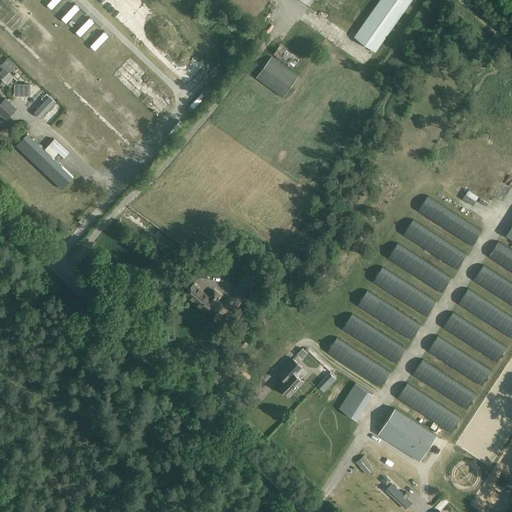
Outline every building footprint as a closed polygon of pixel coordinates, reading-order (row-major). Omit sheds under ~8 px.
[(52,9),(60,0),(51,0),(47,5),(52,9)] [(379,0),(359,30),(353,38),(374,53),(411,0),(379,0)] [(27,4),(21,9),(25,13),(31,7),(27,4)] [(66,23),(80,8),(75,4),(61,18),(66,23)] [(162,21),(169,10),(164,7),(157,18),(162,21)] [(26,14),(30,18),(37,12),(33,8),(26,14)] [(80,37),(94,22),(89,17),(75,32),(80,37)] [(95,51),(109,36),(104,31),(90,46),(95,51)] [(77,53),(72,58),(79,65),(84,61),(77,53)] [(271,56),(256,77),(283,97),(298,76),(271,56)] [(0,72),(3,75),(0,77),(0,78),(1,80),(26,103),(49,125),(101,175),(116,159),(83,128),(59,104),(35,82),(16,64),(8,57),(1,65),(4,68),(0,72)] [(82,67),(88,73),(95,65),(90,59),(82,67)] [(192,112),(205,98),(201,94),(188,109),(192,112)] [(0,112),(6,119),(16,108),(5,99),(0,104),(0,112)] [(182,127),(190,118),(186,114),(177,123),(182,127)] [(27,132),(16,145),(41,170),(62,189),(74,177),(72,175),(77,171),(68,162),(64,167),(51,155),(27,132)] [(129,155),(138,146),(127,135),(118,143),(129,155)] [(24,175),(29,180),(35,174),(30,169),(24,175)] [(40,179),(33,186),(37,189),(43,182),(40,179)] [(48,198),(53,191),(44,184),(39,191),(48,198)] [(468,191),(463,199),(473,205),(479,197),(468,191)] [(428,196),(418,211),(472,246),(482,230),(428,196)] [(128,206),(117,221),(172,260),(183,245),(128,206)] [(413,219),(403,234),(457,269),(467,254),(413,219)] [(511,249),(499,241),(489,256),(511,271),(511,249)] [(398,243),(388,258),(442,293),(452,278),(398,243)] [(244,299),(258,279),(262,273),(252,265),(233,291),(244,299)] [(511,283),(483,265),(474,280),(511,304),(511,283)] [(383,266),(373,282),(426,316),(436,301),(383,266)] [(194,284),(185,294),(194,302),(207,312),(208,311),(210,312),(212,312),(216,308),(216,305),(214,303),(221,295),(214,290),(209,296),(203,292),(194,284)] [(511,316),(468,288),(458,304),(511,338),(511,316)] [(367,290),(358,305),(411,340),(421,325),(367,290)] [(453,312),(443,327),(497,362),(507,347),(453,312)] [(352,313),(342,329),(396,363),(406,348),(352,313)] [(438,335),(428,351),(482,385),(492,370),(438,335)] [(337,337),(327,352),(381,387),(391,372),(337,337)] [(290,372),(278,385),(284,390),(284,393),(287,393),(289,396),(303,381),(296,374),(302,367),(293,358),(284,367),(290,372)] [(423,359),(413,374),(467,409),(476,394),(423,359)] [(317,377),(326,385),(330,379),(322,372),(317,377)] [(356,383),(339,408),(357,419),(373,394),(356,383)] [(407,383),(398,398),(451,433),(461,417),(407,383)] [(395,408),(378,433),(420,460),(437,435),(395,408)] [(364,455),(355,462),(366,474),(374,468),(364,455)] [(398,484),(391,491),(409,508),(415,501),(398,484)]
